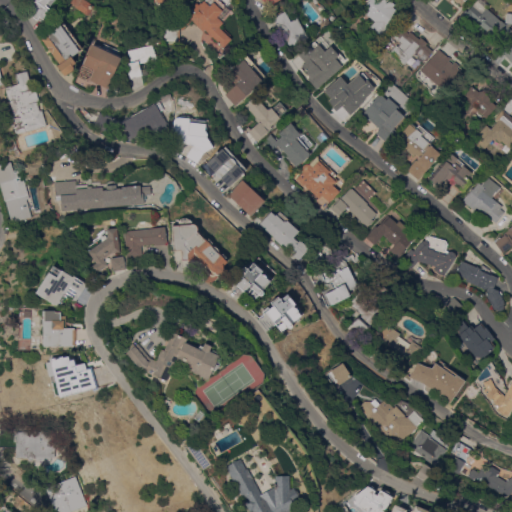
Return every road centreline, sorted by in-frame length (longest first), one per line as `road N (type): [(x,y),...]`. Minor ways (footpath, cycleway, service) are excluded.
road 1 (residential): [(221,511),(95,335),(102,296),(132,275),(182,282),(246,314),(354,458),(483,511)]
road 2 (residential): [(511,451),(453,421),(346,339),(306,282),(182,160),(93,136),(64,93)]
road 3 (residential): [(511,343),(481,305),(403,278),(299,199),(255,155),(204,74),(180,70),(126,103),(64,93)]
road 4 (residential): [(507,338),(506,267),(322,113),(250,0)]
road 5 (residential): [(64,93),(5,0),(0,234)]
road 6 (residential): [(511,84),(414,0)]
